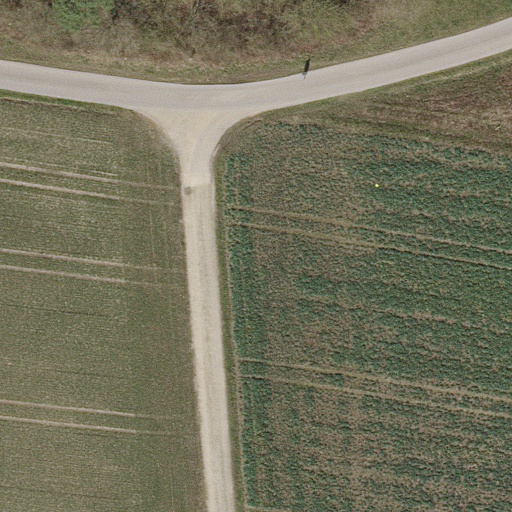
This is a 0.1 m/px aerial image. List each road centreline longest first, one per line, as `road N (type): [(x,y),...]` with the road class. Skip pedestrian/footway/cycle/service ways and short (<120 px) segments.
road 1 (track): [(224,511),(194,107)]
road 2 (track): [(194,107),(348,81),(511,31)]
road 3 (track): [(0,74),(194,107)]
